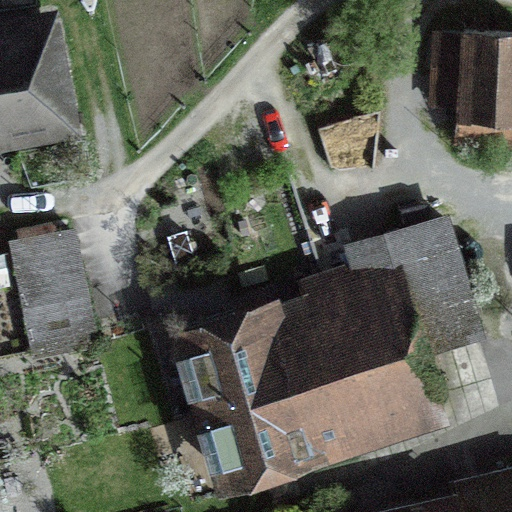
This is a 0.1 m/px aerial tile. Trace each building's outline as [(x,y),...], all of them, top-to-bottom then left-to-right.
[(36,0),(0,0),(0,8),(4,31),(0,31),(0,159),(80,146),(58,18),(40,21),(36,0)] [(423,107),(453,110),(460,36),(431,33),(423,107)] [(511,41),(460,36),(453,110),(452,122),(511,127),(511,41)] [(355,287),(169,346),(221,509),(448,437),(425,366),(465,353),(459,334),(480,327),(449,228),(346,260),(355,287)] [(98,354),(75,242),(13,254),(36,367),(98,354)] [(511,511),(511,478),(450,490),(454,511),(449,511),(511,511)]
